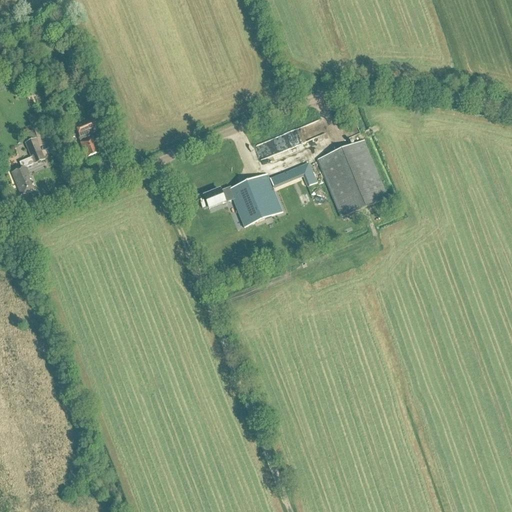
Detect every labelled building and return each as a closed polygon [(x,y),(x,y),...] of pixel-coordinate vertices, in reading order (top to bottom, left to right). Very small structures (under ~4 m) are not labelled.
[(322,63),(324,71),(331,69),(330,61),(322,63)] [(70,78),(66,67),(58,69),(62,81),(70,78)] [(27,119),(30,128),(43,123),(39,114),(27,119)] [(250,117),(246,124),(253,127),(257,120),(250,117)] [(75,128),(82,144),(80,145),(86,160),(99,155),(93,139),(92,140),(90,135),(104,130),(99,119),(75,128)] [(336,119),(306,128),(309,138),(327,133),(329,140),(338,138),(335,129),(339,128),(336,119)] [(19,165),(21,171),(12,174),(21,197),(33,192),(29,181),(31,181),(27,169),(45,162),(36,140),(25,145),(31,160),(19,165)] [(363,143),(318,162),(341,219),(387,200),(363,143)] [(266,183),(264,178),(230,192),(230,193),(220,197),(219,192),(204,199),(209,211),(224,204),(223,203),(233,199),(245,229),(279,215),(273,203),(316,185),(308,165),(266,183)]
